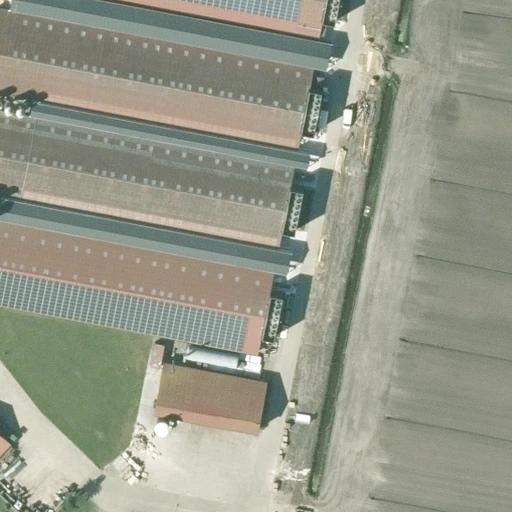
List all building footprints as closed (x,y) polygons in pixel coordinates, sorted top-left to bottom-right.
[(121,0),(316,37),(321,14),(331,16),(333,0),(121,0)] [(311,68),(0,8),(0,91),(296,148),(300,125),(310,127),(317,93),(307,91),(311,68)] [(0,303),(257,352),(263,322),(273,324),(277,304),(266,302),(272,272),(0,219),(0,193),(277,246),(282,222),(292,224),(298,192),(288,190),(292,166),(0,110),(0,303)] [(265,381),(162,362),(153,409),(256,429),(265,381)] [(0,452),(10,443),(0,433),(0,452)] [(21,508),(31,487),(18,481),(8,502),(21,508)]
